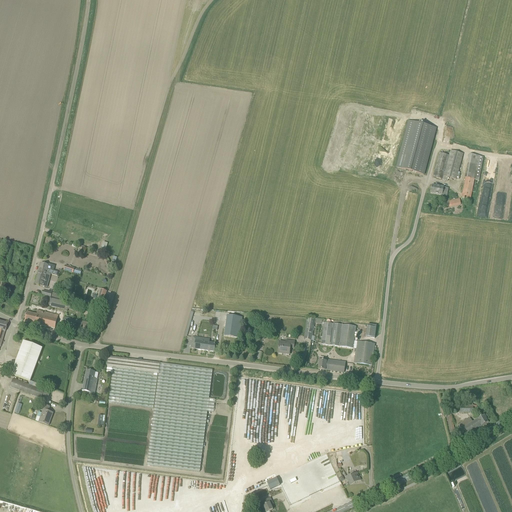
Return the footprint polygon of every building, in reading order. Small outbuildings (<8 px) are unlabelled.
[(409,122),(397,168),(423,175),(435,128),(409,122)] [(444,172),(443,176),(456,180),(463,154),(450,151),(445,172),(444,172)] [(448,156),(440,153),(439,153),(433,177),(442,180),(443,176),(444,172),(448,156)] [(483,157),(481,157),(478,156),(473,180),(478,181),(483,157)] [(473,180),(466,178),(462,198),(470,200),(473,180)] [(448,188),(432,185),(430,193),(447,197),(448,188)] [(461,205),(459,199),(448,201),(449,207),(461,205)] [(35,284),(43,286),(47,288),(51,274),(53,275),(54,271),(52,270),(53,267),(41,264),(35,284)] [(98,299),(104,301),(106,292),(100,290),(98,299)] [(37,315),(27,312),(25,322),(55,329),(58,316),(37,311),(37,315)] [(64,317),(63,324),(89,330),(91,323),(64,317)] [(307,319),(306,327),(305,333),(312,335),(315,320),(307,319)] [(324,323),(321,343),(321,345),(329,346),(332,324),(324,323)] [(239,338),(241,326),(227,324),(225,336),(239,338)] [(356,327),(333,324),(330,346),(353,349),(354,342),(356,327)] [(375,338),(377,326),(368,324),(366,337),(375,338)] [(192,337),(190,349),(214,352),(215,344),(203,342),(203,339),(192,337)] [(11,375),(30,382),(42,349),(23,341),(11,375)] [(289,355),(289,353),(290,348),(293,349),(294,342),(286,341),(286,343),(279,342),(278,354),(289,355)] [(356,349),(354,364),(371,366),(374,344),(354,342),(353,349),(356,349)] [(213,370),(163,364),(108,357),(106,373),(112,374),(109,403),(152,409),(153,409),(158,373),(159,373),(147,466),(200,472),(207,412),(214,412),(215,400),(209,399),(213,370)] [(327,361),(323,361),(323,358),(319,358),(319,360),(318,370),(325,371),(325,370),(344,373),(345,362),(327,360),(327,361)] [(94,398),(94,394),(98,379),(94,378),(95,372),(86,371),(82,392),(90,393),(89,397),(94,398)] [(13,379),(10,387),(41,399),(42,395),(49,398),(51,391),(39,386),(38,389),(13,379)] [(277,401),(278,385),(269,385),(268,401),(277,401)] [(460,405),(460,413),(473,413),(473,404),(460,405)] [(39,422),(49,426),(53,414),(48,412),(50,407),(44,405),(42,410),(43,410),(39,422)] [(344,413),(344,445),(367,445),(367,414),(344,413)] [(445,416),(449,434),(454,432),(450,415),(445,416)] [(458,425),(465,436),(488,423),(485,419),(486,419),(484,415),(477,419),(472,422),(470,418),(458,425)] [(350,485),(360,481),(357,473),(346,478),(350,485)] [(267,483),(270,490),(280,486),(276,478),(267,483)] [(261,502),(265,511),(268,511),(273,510),(269,503),(272,502),(270,498),(261,502)]
